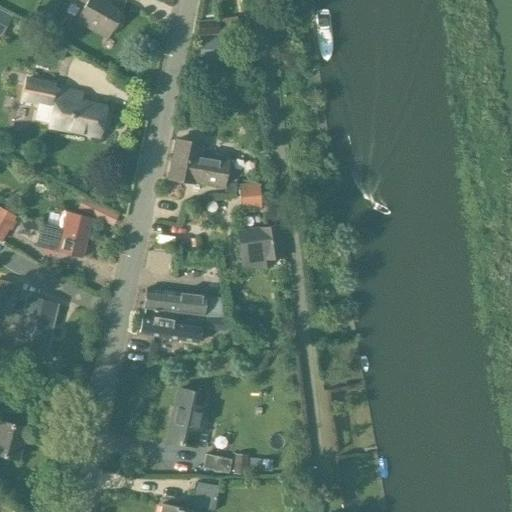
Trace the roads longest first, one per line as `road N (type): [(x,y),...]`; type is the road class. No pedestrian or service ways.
road 1 (unclassified): [(79,511),(189,0)]
road 2 (residential): [(323,511),(263,0)]
